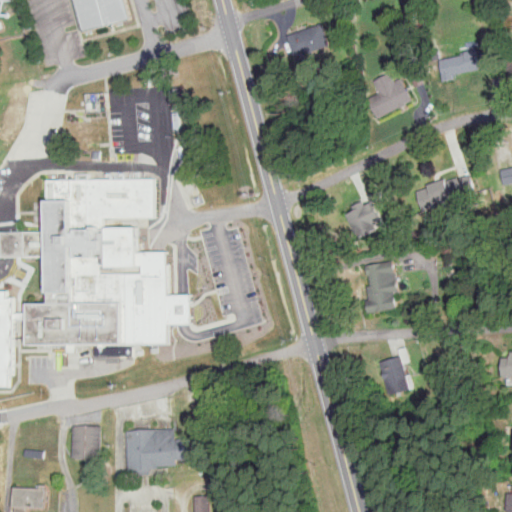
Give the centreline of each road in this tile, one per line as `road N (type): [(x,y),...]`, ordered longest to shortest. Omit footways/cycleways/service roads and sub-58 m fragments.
road 1 (primary): [(360,511),(223,0)]
road 2 (residential): [(315,340),(179,383),(9,415)]
road 3 (residential): [(511,117),(453,122),(279,205)]
road 4 (residential): [(315,340),(511,324)]
